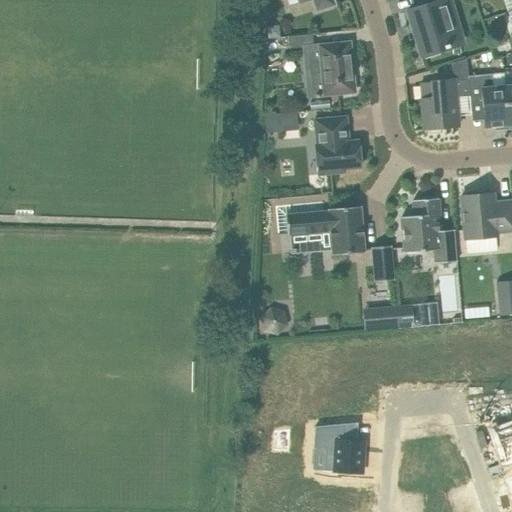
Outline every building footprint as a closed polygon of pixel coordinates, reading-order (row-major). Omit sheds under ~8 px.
[(332,0),(298,0),(299,3),(308,0),(313,0),(316,10),(334,5),(332,0)] [(442,1),(446,0),(432,0),(433,3),(407,11),(421,56),(423,56),(424,59),(441,54),(440,50),(456,46),(442,1)] [(267,29),(267,40),(280,40),(279,29),(267,29)] [(311,34),(288,36),(290,48),(305,47),(312,46),(311,34)] [(312,46),(305,47),(309,96),(315,96),(315,98),(320,97),(320,95),(354,92),(350,42),(312,46)] [(492,74),(468,76),(468,79),(469,96),(470,102),(482,100),(485,127),(493,127),(495,131),(509,129),(505,86),(493,87),(492,74)] [(433,98),(421,99),(424,129),(429,129),(429,133),(442,132),(441,128),(459,126),(456,97),(469,96),(468,79),(454,81),(454,79),(432,81),(433,98)] [(329,101),(310,103),(311,110),(330,108),(329,101)] [(281,114),(265,116),(266,133),(283,131),(281,114)] [(345,172),(345,169),(361,167),(358,141),(348,142),(346,117),(315,120),(317,145),(315,145),(318,175),(345,172)] [(465,195),(461,196),(465,239),(466,239),(495,237),(497,237),(497,234),(511,232),(511,198),(494,201),(493,193),(477,194),(476,192),(466,192),(465,195)] [(404,253),(435,250),(436,263),(457,261),(454,229),(441,231),(438,198),(413,200),(414,215),(401,217),(404,253)] [(364,252),(360,206),(328,209),(328,211),(324,211),(324,202),(276,206),(279,237),(288,236),(330,233),(332,255),(364,252)] [(372,247),(375,281),(393,280),(390,246),(372,247)] [(511,296),(499,298),(500,314),(511,313),(511,296)] [(488,307),(464,309),(465,319),(489,317),(488,307)] [(271,308),(261,318),(265,331),(277,334),(287,325),(284,312),(271,308)] [(411,309),(397,310),(398,326),(399,328),(413,326),(411,309)] [(397,310),(364,313),(366,329),(398,326),(397,310)] [(314,426),(313,448),(325,449),(324,470),(324,471),(362,473),(364,441),(357,440),(344,439),(345,423),(314,426)] [(495,430),(493,431),(504,462),(505,461),(511,458),(511,425),(510,426),(495,431),(495,430)] [(272,450),(289,452),(290,428),(274,430),(272,450)] [(287,480),(271,479),(270,492),(286,493),(287,480)] [(309,495),(307,511),(364,511),(366,497),(356,496),(339,495),(339,487),(338,487),(310,485),(309,485),(309,495)]
